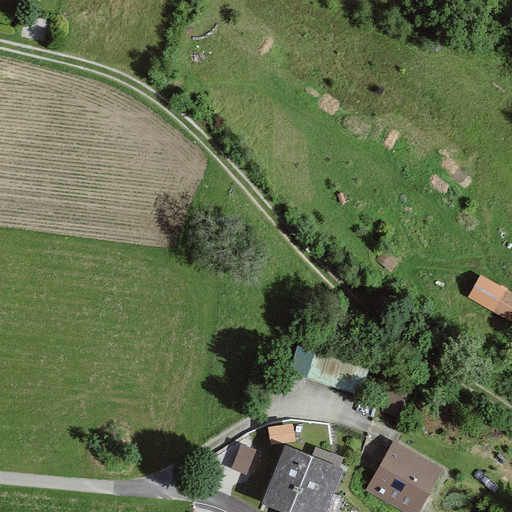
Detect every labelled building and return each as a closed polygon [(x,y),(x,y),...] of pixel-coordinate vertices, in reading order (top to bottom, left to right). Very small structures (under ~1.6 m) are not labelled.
[(511,296),(483,280),(474,296),(511,317),(511,296)] [(319,352),(310,379),(364,397),(372,371),(319,352)] [(392,393),(386,409),(399,414),(405,398),(392,393)] [(249,468),(255,444),(242,441),(236,464),(249,468)] [(318,511),(326,492),(334,495),(344,471),(289,448),(268,501),(291,510),(295,501),(318,511)] [(393,453),(375,487),(417,511),(418,511),(441,472),(407,452),(403,458),(393,453)]
